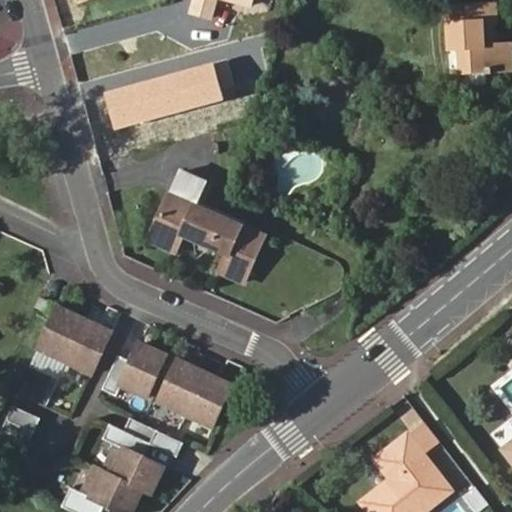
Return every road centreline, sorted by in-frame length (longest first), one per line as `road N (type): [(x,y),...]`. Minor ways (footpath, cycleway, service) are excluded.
road 1 (residential): [(50,65),(98,242),(120,284),(256,346),(320,406)]
road 2 (tertiary): [(511,249),(320,406)]
road 3 (tertiary): [(320,406),(197,511)]
